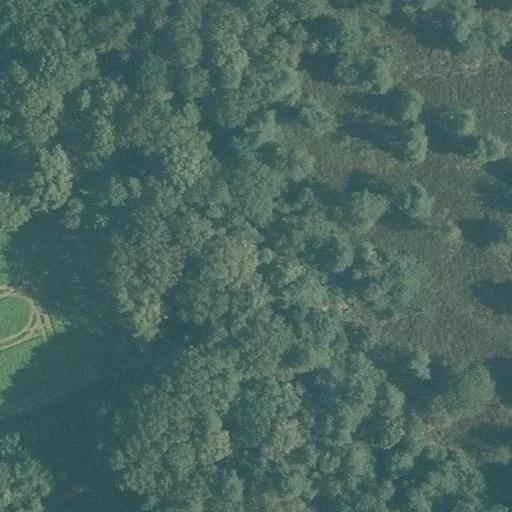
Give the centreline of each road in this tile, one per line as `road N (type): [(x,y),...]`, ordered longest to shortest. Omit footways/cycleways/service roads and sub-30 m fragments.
road 1 (track): [(363,511),(180,66)]
road 2 (track): [(216,511),(65,142)]
road 3 (unclassified): [(65,142),(282,0)]
road 4 (unclassified): [(65,142),(8,0)]
